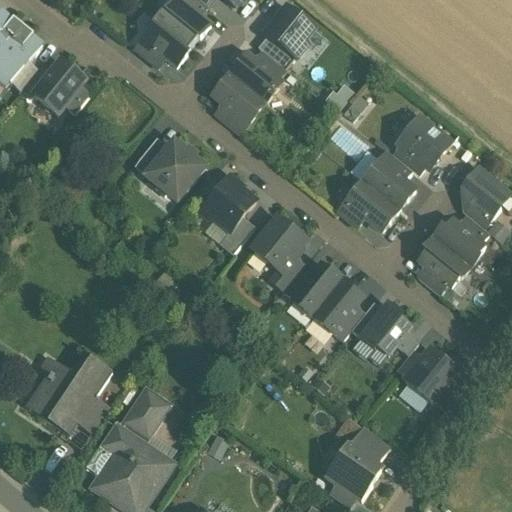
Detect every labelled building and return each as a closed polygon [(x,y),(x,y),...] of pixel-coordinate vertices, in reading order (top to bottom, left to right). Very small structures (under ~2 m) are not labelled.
[(207,12),(192,0),(178,0),(176,3),(199,22),(200,21),(207,12)] [(216,0),(192,0),(207,12),(216,0)] [(221,0),(235,11),(239,6),(242,9),(248,0),(221,0)] [(199,22),(176,3),(167,14),(165,12),(157,21),(192,50),(199,42),(200,43),(211,30),(200,21),(199,22)] [(315,34),(287,11),(265,38),(268,40),(296,63),(308,48),(305,46),(315,34)] [(0,60),(24,31),(14,23),(12,26),(1,17),(0,17),(0,60)] [(192,50),(157,21),(150,31),(152,33),(143,44),(166,63),(177,72),(187,59),(186,58),(192,50)] [(24,31),(0,60),(0,80),(11,89),(29,67),(42,51),(31,42),(34,39),(24,31)] [(296,63),(268,40),(258,53),(262,56),(286,75),(296,63)] [(166,63),(143,44),(135,54),(158,72),(166,63)] [(286,75),(262,56),(254,65),(279,85),(287,76),(286,75)] [(254,65),(246,59),(237,70),(240,72),(236,77),(232,77),(229,80),(265,109),(282,88),(254,65)] [(29,67),(11,89),(21,96),(38,75),(29,67)] [(60,67),(33,100),(58,120),(65,111),(81,92),(84,87),(78,82),(79,80),(68,71),(67,73),(60,67)] [(265,109),(229,80),(228,82),(228,87),(224,91),(222,89),(213,101),(223,109),(248,130),(265,109)] [(339,113),(352,94),(340,87),(328,105),(339,113)] [(81,92),(65,111),(75,119),(90,100),(81,92)] [(352,125),(366,106),(356,99),(342,118),(352,125)] [(248,130),(223,109),(215,119),(241,139),(248,130)] [(419,123),(397,150),(400,153),(426,173),(429,175),(438,163),(440,165),(452,150),(419,123)] [(157,143),(140,164),(135,172),(146,181),(169,153),(157,143)] [(169,153),(146,181),(157,190),(157,189),(167,197),(167,198),(177,206),(205,172),(194,163),(197,160),(187,153),(185,156),(181,153),(174,147),(169,153)] [(426,173),(400,153),(393,162),(406,173),(418,183),(426,173)] [(393,162),(387,158),(380,167),(398,182),(406,173),(393,162)] [(380,167),(363,188),(399,217),(401,214),(401,209),(404,205),(407,207),(416,196),(398,182),(380,167)] [(509,200),(478,175),(464,193),(465,205),(473,211),(491,226),(501,214),(500,210),(509,200)] [(230,182),(205,212),(214,218),(215,225),(229,237),(230,238),(243,222),(256,206),(241,194),(242,192),(230,182)] [(399,217),(363,188),(347,208),(365,224),(365,223),(382,238),(391,227),(388,224),(392,220),(397,220),(399,217)] [(167,197),(157,189),(157,190),(155,192),(165,200),(167,198),(167,197)] [(365,224),(347,208),(338,218),(357,233),(365,224)] [(491,226),(473,211),(465,220),(467,222),(484,235),(491,226)] [(243,222),(230,238),(229,237),(219,249),(233,260),(255,232),(243,222)] [(484,235),(467,222),(459,231),(482,249),(489,240),(484,235)] [(278,223),(252,255),(279,277),(280,278),(293,262),(306,246),(278,223)] [(459,231),(452,225),(444,235),(442,233),(433,245),(471,275),(480,264),(478,262),(486,253),(459,231)] [(509,239),(495,228),(488,237),(501,248),(509,239)] [(471,275),(433,245),(424,256),(426,257),(418,267),(425,273),(448,291),(452,295),(460,285),(461,286),(471,275)] [(293,262),(280,278),(279,277),(270,287),(284,298),(305,272),(293,262)] [(294,306),(293,307),(303,316),(303,315),(313,323),(343,287),(333,279),(333,278),(323,270),(315,280),(294,306)] [(305,272),(284,298),(294,306),(315,280),(305,272)] [(448,291),(425,273),(418,282),(440,300),(448,291)] [(343,287),(313,323),(323,331),(333,340),(334,339),(355,312),(363,303),(353,294),(352,294),(343,287)] [(352,336),(362,344),(384,316),(374,308),(365,320),(352,336)] [(403,322),(388,311),(384,316),(362,344),(376,355),(378,352),(389,361),(397,351),(410,361),(413,357),(418,350),(406,341),(411,334),(400,325),(403,322)] [(355,312),(334,339),(343,347),(352,336),(365,320),(355,312)] [(445,366),(430,354),(407,383),(405,386),(433,408),(435,406),(450,387),(448,386),(455,378),(444,368),(445,366)] [(422,365),(413,357),(410,361),(398,376),(407,383),(422,365)] [(79,382),(49,362),(38,378),(50,387),(38,405),(44,409),(37,419),(60,435),(72,418),(80,423),(81,424),(95,404),(113,378),(91,363),(79,382)] [(450,387),(435,406),(443,413),(458,394),(450,387)] [(147,396),(121,435),(143,449),(169,411),(147,396)] [(241,429),(249,404),(233,399),(226,425),(241,429)] [(110,414),(95,404),(81,424),(80,423),(76,429),(93,440),(110,414)] [(121,435),(117,432),(106,449),(105,451),(121,462),(116,470),(111,467),(101,482),(93,493),(121,511),(144,511),(146,511),(173,470),(121,435)] [(391,453),(364,433),(349,454),(377,473),(378,473),(391,453)] [(173,465),(178,457),(153,440),(147,448),(173,465)] [(106,449),(103,447),(86,473),(101,482),(111,467),(116,470),(121,462),(105,451),(106,449)] [(349,454),(346,452),(336,467),(339,470),(329,485),(361,507),(373,490),(371,490),(381,476),(378,473),(377,473),(349,454)]
